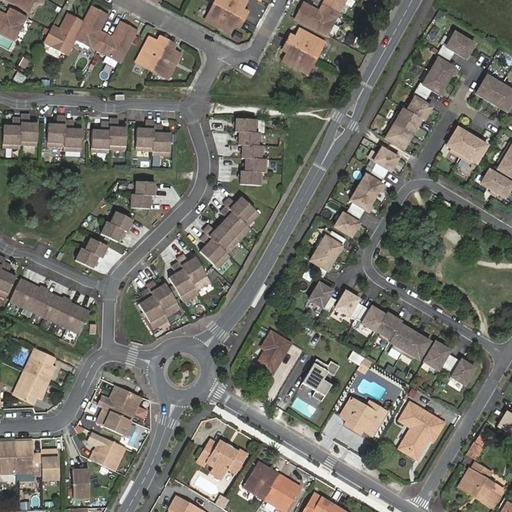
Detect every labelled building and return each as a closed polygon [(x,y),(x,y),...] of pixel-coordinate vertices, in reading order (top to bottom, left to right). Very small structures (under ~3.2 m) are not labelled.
[(33,12),(39,0),(11,0),(16,2),(17,1),(20,2),(19,4),(33,12)] [(245,13),(249,5),(241,1),(240,2),(237,0),(236,0),(220,0),(216,7),(243,22),(247,15),(245,13)] [(339,17),(348,0),(321,0),(327,3),(330,5),(327,11),(339,17)] [(364,3),(361,10),(369,13),(372,6),(364,3)] [(239,29),(243,22),(216,7),(208,22),(221,29),(222,28),(225,30),(224,31),(233,36),(237,28),(239,29)] [(328,39),(339,17),(327,11),(324,17),(320,15),(306,7),(297,23),(328,39)] [(103,33),(111,18),(95,9),(87,24),(78,40),(100,52),(107,39),(101,36),(103,33)] [(0,11),(0,30),(18,40),(30,18),(17,12),(13,19),(0,11)] [(78,40),(87,24),(72,16),(64,30),(62,35),(55,31),(48,43),(70,54),(78,40)] [(122,64),(138,33),(124,25),(116,40),(114,43),(107,39),(107,40),(100,52),(122,64)] [(62,35),(64,30),(57,26),(55,31),(62,35)] [(438,87),(450,67),(443,63),(450,51),(461,57),(470,43),(450,31),(445,38),(446,39),(442,46),(438,44),(431,56),(433,58),(418,83),(415,82),(415,84),(426,91),(427,89),(434,94),(438,87)] [(316,61),(325,46),(312,39),(312,40),(308,39),(309,37),(301,32),(296,41),(294,40),(290,47),(316,61)] [(154,72),(168,46),(161,42),(160,44),(151,40),(148,47),(149,48),(147,52),(146,51),(139,64),(154,72)] [(169,80),(176,67),(175,67),(177,63),(178,64),(182,57),(174,52),(175,50),(168,46),(154,72),(169,80)] [(308,77),(316,61),(290,47),(287,54),(289,55),(284,64),(292,68),(292,67),(297,69),(296,70),(308,77)] [(21,85),(26,77),(16,72),(11,80),(21,85)] [(511,95),(511,93),(508,91),(509,89),(489,77),(487,79),(483,76),(472,94),(502,112),(511,95)] [(400,149),(418,118),(419,120),(427,106),(420,102),(426,91),(415,84),(408,95),(410,96),(403,109),(399,108),(396,112),(394,111),(382,132),(384,133),(381,138),(400,149)] [(38,146),(39,124),(30,124),(30,116),(22,115),(21,119),(13,119),(13,127),(4,127),(3,148),(20,149),(20,145),(38,146)] [(82,152),(83,130),(74,130),(74,121),(66,121),(66,117),(57,117),(57,125),(48,125),(47,147),(65,148),(64,151),(82,152)] [(266,173),(267,160),(263,159),(263,146),(260,146),(260,133),(257,132),(257,119),(236,118),(235,131),(239,132),(238,145),(242,145),(241,158),(245,158),(245,171),(241,171),(240,184),(261,185),(262,172),(266,173)] [(126,150),(127,128),(118,128),(119,120),(110,119),(110,123),(101,123),(101,131),(92,131),(91,152),(109,153),(109,149),(126,150)] [(170,156),(171,134),(163,134),(163,125),(154,125),(155,121),(146,121),(146,129),(137,129),(136,151),(153,151),(153,155),(170,156)] [(472,164),(483,146),(475,141),(475,140),(462,131),(461,132),(453,128),(442,146),(447,149),(446,151),(456,157),(466,163),(467,161),(472,164)] [(511,180),(511,143),(511,145),(509,144),(497,164),(499,166),(496,170),(511,180)] [(363,211),(379,184),(377,183),(385,169),(387,171),(395,157),(378,147),(370,161),(372,162),(364,176),(362,175),(347,201),(349,202),(341,214),(339,213),(331,227),(348,237),(356,223),(354,222),(362,210),(363,211)] [(503,199),(511,185),(488,171),(484,178),(483,178),(479,185),(503,199)] [(148,209),(148,195),(152,196),(153,182),(134,181),(133,195),(129,195),(129,208),(148,209)] [(228,254),(251,229),(249,226),(260,214),(242,197),(235,204),(229,198),(223,204),(226,207),(220,213),(226,219),(215,231),(209,225),(203,231),(206,234),(200,240),(207,246),(201,252),(219,269),(231,256),(228,254)] [(125,232),(131,220),(114,212),(108,224),(105,222),(99,234),(116,242),(122,230),(125,232)] [(320,278),(343,240),(328,231),(324,238),(322,236),(307,261),(312,264),(308,270),(320,278)] [(91,269),(97,257),(100,258),(106,247),(89,238),(83,250),(80,249),(74,261),(91,269)] [(211,282),(196,257),(189,262),(184,255),(177,259),(179,262),(172,267),(176,274),(169,278),(184,303),(199,294),(197,291),(211,282)] [(0,294),(6,297),(15,277),(6,273),(10,266),(3,262),(4,259),(0,256),(0,294)] [(308,281),(313,274),(305,269),(301,277),(308,281)] [(88,312),(19,279),(8,302),(78,335),(88,312)] [(181,309),(166,284),(159,288),(154,281),(147,285),(149,289),(142,293),(146,300),(139,304),(154,329),(168,321),(166,317),(181,309)] [(330,292),(317,284),(306,301),(326,313),(333,301),(327,297),(330,292)] [(428,343),(398,325),(399,323),(384,314),(383,316),(369,308),(367,311),(355,303),(356,300),(343,292),(333,309),(349,319),(350,317),(356,321),(355,323),(369,331),(369,330),(374,333),(372,335),(382,341),(387,344),(386,346),(396,352),(406,358),(407,356),(412,359),(417,362),(428,343)] [(254,367),(270,376),(288,345),(269,333),(260,349),(263,351),(254,367)] [(459,363),(446,355),(448,352),(434,343),(422,363),(429,368),(430,366),(437,371),(440,367),(452,374),(449,378),(463,386),(473,370),(460,361),(459,363)] [(291,345),(278,369),(290,375),(302,351),(291,345)] [(33,347),(29,356),(48,364),(53,357),(33,347)] [(29,356),(21,371),(44,382),(53,367),(48,364),(29,356)] [(368,362),(361,359),(355,369),(361,373),(368,362)] [(319,402),(329,385),(321,381),(325,373),(331,376),(336,367),(328,362),(325,367),(314,360),(299,384),(313,392),(310,397),(319,402)] [(44,382),(21,371),(13,387),(34,397),(37,398),(44,382)] [(30,404),(34,397),(13,387),(10,395),(30,404)] [(119,388),(115,396),(135,405),(138,398),(119,388)] [(112,394),(104,410),(127,421),(135,405),(115,396),(112,394)] [(385,413),(376,408),(373,412),(367,408),(351,398),(340,418),(346,422),(362,432),(371,437),(385,413)] [(373,412),(376,408),(369,404),(367,408),(373,412)] [(397,423),(404,427),(405,424),(411,428),(410,431),(399,448),(407,453),(406,456),(415,462),(424,446),(420,444),(423,439),(427,441),(430,443),(441,427),(407,406),(397,423)] [(101,414),(98,413),(94,422),(121,436),(127,421),(104,410),(103,410),(101,414)] [(511,418),(503,413),(495,427),(511,437),(511,418)] [(359,436),(362,432),(346,422),(343,427),(359,436)] [(488,435),(479,430),(465,453),(474,458),(488,435)] [(96,454),(116,463),(122,448),(98,437),(92,452),(96,454)] [(30,441),(12,443),(13,473),(31,472),(30,451),(30,445),(30,441)] [(195,460),(202,464),(209,468),(206,475),(216,481),(223,470),(235,476),(247,456),(238,451),(237,455),(227,449),(225,453),(221,450),(223,447),(216,442),(213,446),(206,441),(195,460)] [(0,473),(13,473),(12,443),(0,443),(0,473)] [(397,451),(406,456),(407,453),(399,448),(397,451)] [(48,450),(44,450),(44,453),(38,454),(39,475),(40,480),(56,479),(55,450),(48,450)] [(37,451),(30,451),(31,472),(31,475),(39,475),(38,454),(38,451),(37,451)] [(112,471),(116,463),(96,454),(92,462),(112,471)] [(478,497),(476,500),(491,508),(502,490),(487,481),(491,474),(475,464),(471,471),(470,470),(464,479),(468,481),(464,488),(478,497)] [(266,477),(268,472),(256,465),(241,490),(278,511),(285,511),(299,490),(286,482),(283,487),(266,477)] [(80,474),(80,470),(69,471),(70,498),(87,497),(86,473),(80,474)] [(286,482),(268,472),(266,477),(283,487),(286,482)] [(458,488),(476,500),(478,497),(464,488),(468,481),(464,479),(458,488)] [(339,511),(312,495),(302,511),(339,511)] [(220,497),(215,506),(222,510),(227,501),(220,497)] [(168,511),(182,511),(186,505),(174,499),(168,511)] [(29,502),(19,503),(19,511),(29,510),(29,502)] [(511,511),(511,507),(504,503),(499,511),(511,511)]
